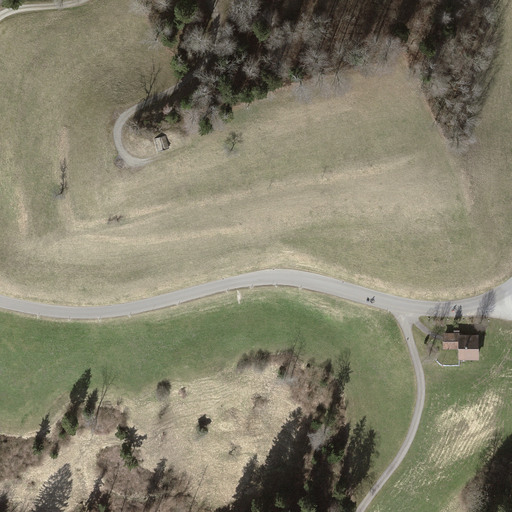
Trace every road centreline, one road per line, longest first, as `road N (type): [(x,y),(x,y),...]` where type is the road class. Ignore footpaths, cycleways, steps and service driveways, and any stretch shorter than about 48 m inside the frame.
road 1 (tertiary): [(0,300),(47,310),(131,309),(275,276),(399,305),(489,303)]
road 2 (track): [(196,147),(161,162),(137,161),(126,143),(136,114),(210,65),(220,16),(208,0)]
road 3 (track): [(399,305),(420,370),(420,399),(414,429),(359,511)]
